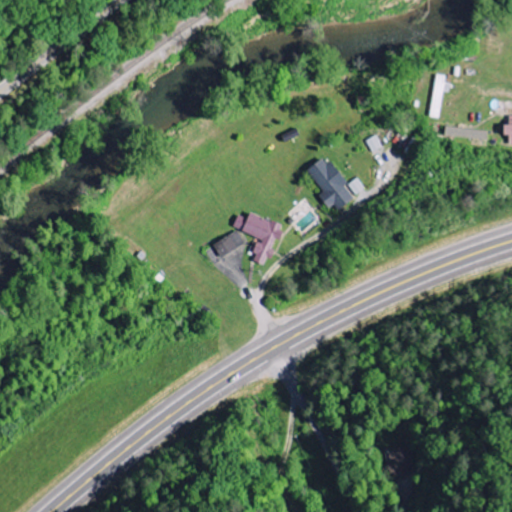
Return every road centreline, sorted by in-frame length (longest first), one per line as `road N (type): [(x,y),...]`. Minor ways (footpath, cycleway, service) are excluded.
road 1 (trunk): [(54,511),(149,433),(271,351),(391,289),(511,243)]
road 2 (residential): [(271,351),(359,511)]
road 3 (secondary): [(0,90),(123,0)]
